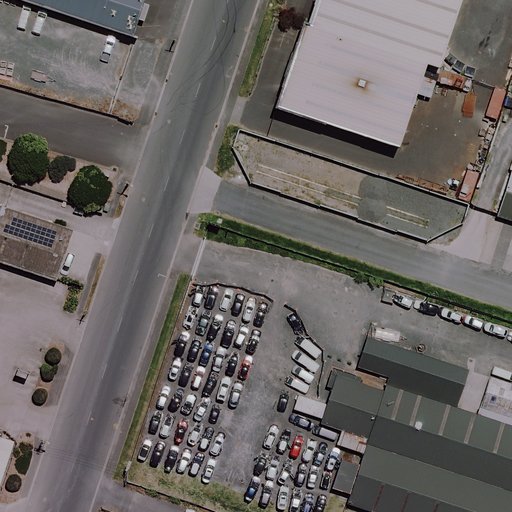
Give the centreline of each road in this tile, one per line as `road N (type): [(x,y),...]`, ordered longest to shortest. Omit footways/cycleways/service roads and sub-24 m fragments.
road 1 (tertiary): [(227,0),(57,511)]
road 2 (unknown): [(0,120),(166,178)]
